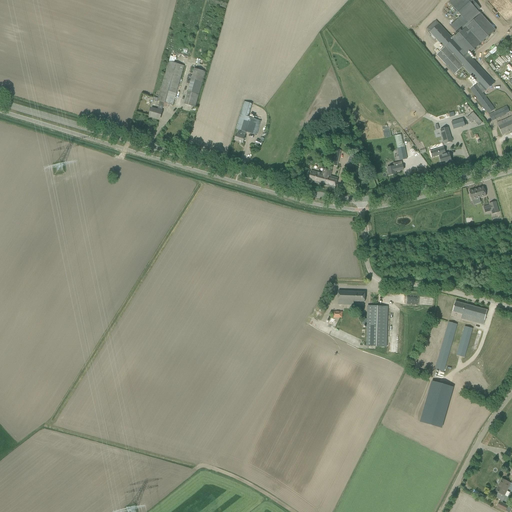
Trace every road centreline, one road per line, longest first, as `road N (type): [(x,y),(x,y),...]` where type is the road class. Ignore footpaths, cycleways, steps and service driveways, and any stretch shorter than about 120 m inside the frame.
road 1 (tertiary): [(360,199),(305,192),(0,103)]
road 2 (unclassified): [(511,307),(375,278),(360,199)]
road 3 (tertiary): [(511,162),(360,199)]
road 4 (unclassified): [(441,511),(511,393)]
